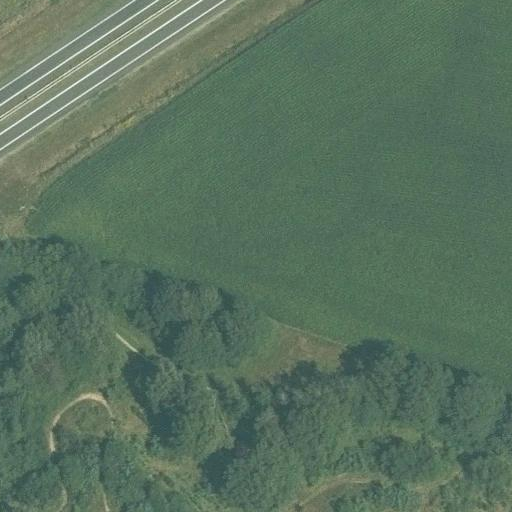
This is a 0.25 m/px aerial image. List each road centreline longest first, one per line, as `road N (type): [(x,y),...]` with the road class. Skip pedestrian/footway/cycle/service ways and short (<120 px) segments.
road 1 (trunk): [(0,140),(211,0)]
road 2 (trunk): [(152,0),(0,101)]
